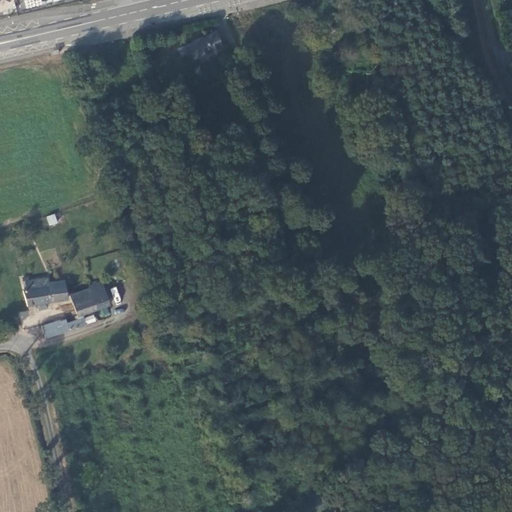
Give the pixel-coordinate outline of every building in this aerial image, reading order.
[(213,33),(192,43),(198,56),(220,47),(213,33)] [(201,64),(193,68),(197,78),(205,74),(201,64)] [(53,214),(46,217),(49,225),(56,223),(53,214)] [(22,291),(26,306),(37,304),(38,310),(48,308),(47,302),(66,300),(64,281),(48,283),(48,278),(28,280),(28,278),(22,278),(24,290),(22,291)] [(104,291),(101,283),(88,287),(88,289),(91,295),(104,291)] [(58,320),(42,326),(46,338),(85,325),(81,315),(96,310),(91,295),(88,289),(70,296),(78,319),(66,323),(65,319),(59,321),(58,320)] [(104,291),(91,295),(96,310),(109,305),(104,291)] [(318,511),(327,507),(317,485),(299,492),(303,502),(289,509),(290,511),(318,511)]
